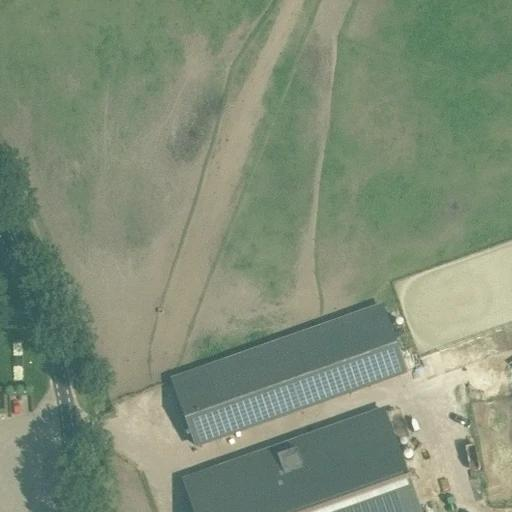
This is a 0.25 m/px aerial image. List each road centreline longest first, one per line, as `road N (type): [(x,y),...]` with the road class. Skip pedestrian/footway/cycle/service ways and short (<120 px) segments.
road 1 (track): [(295,0),(114,418)]
road 2 (track): [(430,382),(159,473),(143,418),(67,417)]
road 3 (unclassified): [(66,511),(71,444),(64,395),(0,238)]
